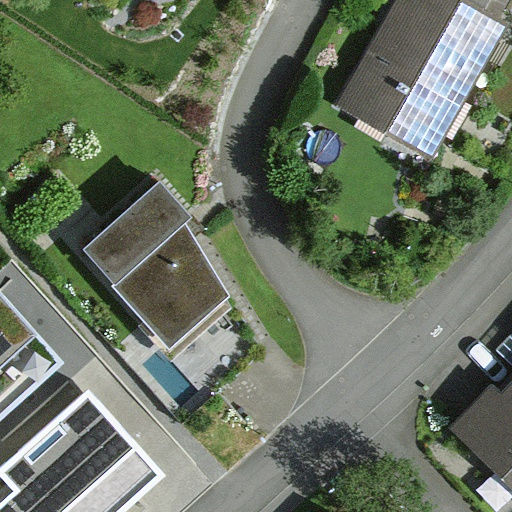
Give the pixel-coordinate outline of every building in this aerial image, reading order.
[(506,28),(456,0),(396,0),(339,101),(433,154),(506,28)] [(151,195),(78,253),(153,355),(213,311),(151,195)] [(0,428),(64,371),(0,299),(0,428)] [(492,390),(450,434),(511,493),(511,388),(502,399),(492,390)] [(91,397),(0,477),(0,511),(129,511),(166,480),(91,397)]
